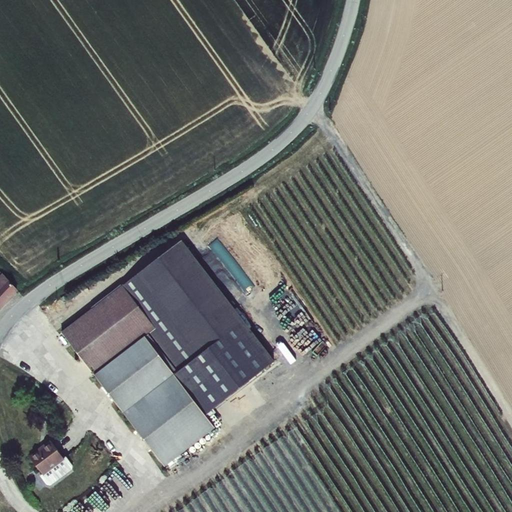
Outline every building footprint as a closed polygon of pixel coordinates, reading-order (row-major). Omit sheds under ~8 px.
[(237,213),(217,228),(261,289),(281,275),(237,213)] [(185,241),(63,332),(166,466),(216,428),(205,415),(274,360),(185,241)] [(0,275),(0,309),(18,291),(2,273),(0,275)] [(64,459),(50,441),(29,457),(42,474),(44,476),(64,460),(64,459)] [(66,457),(64,459),(64,460),(44,476),(42,474),(40,476),(47,486),(51,486),(73,470),(73,467),(66,457)]
